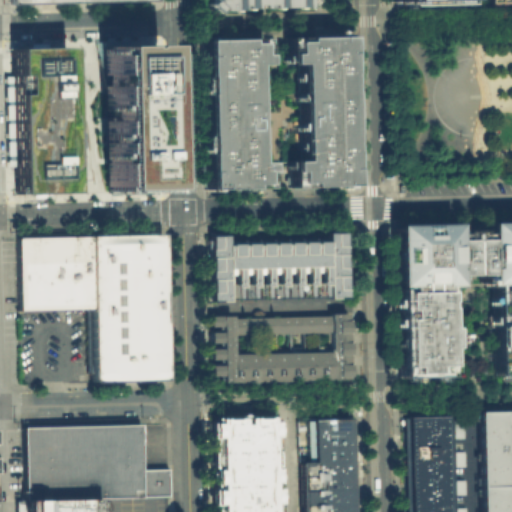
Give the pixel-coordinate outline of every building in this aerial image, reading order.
[(204,0),(205,1),(202,4),(212,13),(214,10),(235,9),(235,7),(301,5),(303,7),(310,0),(204,0)] [(285,185),(347,184),(344,33),(281,35),(282,62),(293,61),(295,159),(284,159),(285,185)] [(197,37),(201,187),(263,186),(262,160),(251,160),(248,61),(260,61),(259,35),(197,37)] [(154,187),(150,43),(101,44),(105,189),(154,187)] [(9,46),(12,193),(66,191),(63,45),(9,46)] [(480,237),(480,221),(511,219),(511,373),(489,374),(487,283),(479,283),(479,278),(474,279),(474,272),(454,273),(454,279),(450,279),(450,283),(442,283),(445,374),(393,376),(391,285),(388,285),(387,223),(448,221),(448,238),(464,237),(480,237)] [(341,231),(323,231),(323,239),(223,242),(223,233),(205,234),(207,300),(225,300),(225,296),(325,293),(325,297),(343,297),(341,231)] [(88,237),(159,235),(163,380),(92,381),(90,309),(88,237)] [(17,311),(90,309),(88,237),(15,239),(17,311)] [(343,311),(343,318),(347,318),(348,330),(343,331),(344,340),(348,340),(348,352),(344,352),(344,361),(349,361),(349,374),(344,374),(344,378),(218,381),(218,374),(207,375),(206,363),(218,363),(218,357),(206,358),(206,347),(218,347),(218,341),(206,341),(206,331),(217,330),(217,325),(205,325),(205,315),(227,314),(227,316),(325,314),(325,311),(343,311)] [(511,409),(511,511),(477,511),(475,410),(507,409),(511,409)] [(271,511),(270,414),(204,416),(206,511),(271,511)] [(400,511),(398,415),(447,414),(449,511),(400,511)] [(350,511),(348,417),(295,418),(297,511),(350,511)] [(449,435),(449,420),(459,420),(460,435),(449,435)] [(18,427),(134,424),(135,468),(136,496),(91,497),(19,499),(18,427)] [(449,464),(449,449),(460,448),(461,464),(449,464)] [(136,496),(135,468),(164,467),(164,495),(136,496)] [(450,492),(449,478),(461,477),(461,492),(450,492)] [(19,511),(19,499),(91,497),(91,511),(19,511)]
